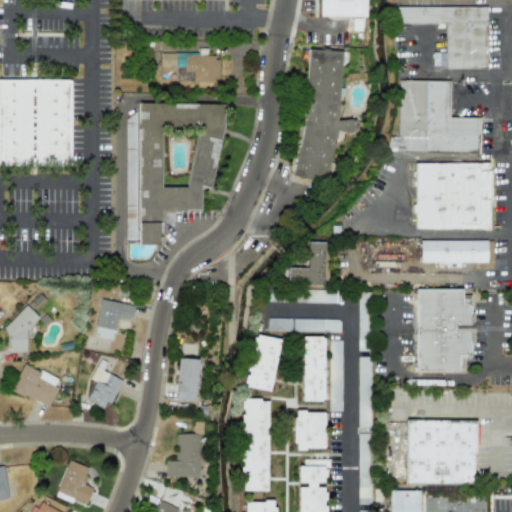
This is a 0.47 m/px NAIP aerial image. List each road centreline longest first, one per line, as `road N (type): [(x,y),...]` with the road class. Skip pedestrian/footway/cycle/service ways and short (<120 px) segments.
road 1 (residential): [(118,511),(148,415),(173,279),(230,231),(264,158),(286,0)]
road 2 (residential): [(348,511),(344,313),(267,307)]
road 3 (residential): [(0,436),(140,445)]
